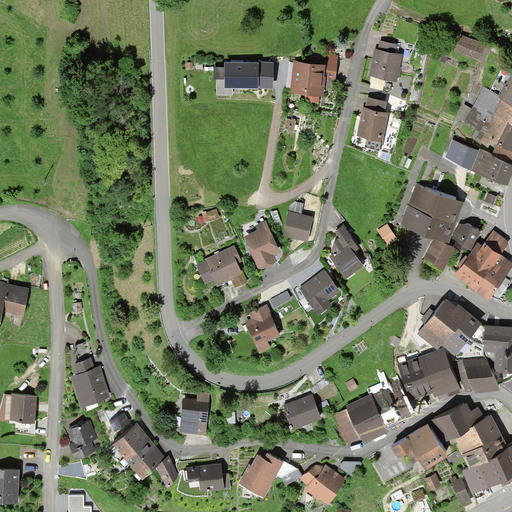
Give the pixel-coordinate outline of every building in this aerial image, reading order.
[(485,44),(460,35),(454,50),(479,59),(485,44)] [(378,49),(395,53),(397,44),(380,40),(378,49)] [(375,48),(369,76),(397,82),(403,54),(395,53),(378,49),(375,48)] [(449,53),(441,50),(437,60),(445,63),(449,53)] [(322,59),(321,64),(326,65),(324,77),(326,77),(325,80),(336,81),(338,55),(329,54),(322,59)] [(259,62),(225,62),(225,67),(214,67),(214,79),(217,79),(216,95),(232,95),(233,88),(258,89),(258,88),(273,89),(274,63),(267,62),(259,61),(259,62)] [(291,88),(290,93),(305,95),(304,101),(318,103),(319,96),(323,97),(325,80),(326,77),(324,77),(326,65),(321,64),(294,61),(293,63),(291,88)] [(511,71),(499,95),(498,97),(511,104),(511,71)] [(511,104),(498,97),(499,95),(484,86),(464,122),(475,129),(471,136),(488,148),(490,144),(495,148),(496,145),(511,151),(511,104)] [(368,97),(366,108),(385,111),(387,101),(368,97)] [(363,107),(357,136),(383,141),(389,112),(385,111),(366,108),(363,107)] [(296,120),(287,118),(284,129),(293,132),(296,120)] [(445,157),(471,170),(480,150),(478,149),(478,150),(452,139),(445,157)] [(511,162),(511,151),(496,145),(495,148),(491,155),(511,164),(511,162)] [(491,155),(480,150),(471,170),(507,186),(511,174),(511,164),(491,155)] [(464,202),(417,184),(401,224),(449,243),(464,202)] [(290,206),(289,211),(302,214),(304,203),(295,201),(290,206)] [(206,211),(202,212),(206,223),(220,218),(217,208),(206,212),(206,211)] [(308,242),(313,216),(302,214),(289,211),(288,211),(283,236),(308,242)] [(258,230),(244,236),(259,270),(277,261),(274,255),(280,252),(266,220),(255,225),(258,230)] [(398,239),(388,223),(377,230),(388,246),(398,239)] [(460,224),(452,238),(471,251),(482,231),(469,224),(461,225),(460,224)] [(343,237),(354,252),(359,248),(352,239),(353,238),(343,226),(335,232),(340,238),(343,237)] [(494,230),(485,243),(501,254),(509,241),(494,230)] [(335,253),(330,257),(346,279),(364,266),(354,252),(343,237),(340,238),(334,242),(332,249),(335,253)] [(456,248),(434,239),(422,261),(443,272),(456,248)] [(482,246),(478,242),(468,257),(460,267),(454,275),(488,301),(511,267),(511,263),(501,254),(485,243),(482,246)] [(205,284),(215,280),(217,286),(231,280),(234,279),(233,277),(242,273),(238,263),(242,261),(235,245),(205,259),(205,260),(196,265),(205,284)] [(460,267),(468,257),(466,255),(458,266),(460,267)] [(324,270),(299,289),(319,315),(332,305),(328,300),(340,291),(324,270)] [(243,272),(242,273),(233,277),(234,279),(231,280),(235,288),(248,282),(243,272)] [(0,325),(3,311),(24,315),(30,288),(0,281),(0,325)] [(292,299),(287,290),(270,299),(274,308),(292,299)] [(425,324),(417,333),(437,350),(441,345),(454,356),(481,323),(458,304),(456,307),(446,299),(435,312),(425,324)] [(81,302),(73,303),(74,312),(82,311),(81,302)] [(251,318),(245,321),(259,353),(271,348),(268,342),(281,336),(267,305),(249,313),(251,318)] [(425,324),(435,312),(430,308),(420,320),(425,324)] [(511,326),(485,325),(483,352),(496,353),(495,371),(511,371),(511,326)] [(75,346),(80,362),(91,358),(93,358),(87,342),(75,346)] [(444,348),(397,364),(411,400),(433,392),(435,397),(438,396),(459,388),(444,348)] [(73,364),(76,374),(95,368),(91,358),(80,362),(73,364)] [(486,358),(462,360),(473,390),(474,393),(500,390),(486,358)] [(473,390),(462,360),(454,361),(466,392),(473,390)] [(76,374),(70,376),(81,408),(111,398),(100,366),(95,368),(76,374)] [(353,378),(345,383),(350,391),(358,387),(353,378)] [(460,392),(459,388),(438,396),(439,400),(460,392)] [(372,394),(387,427),(412,415),(400,389),(390,394),(388,389),(385,390),(384,389),(372,394)] [(183,398),(180,432),(206,435),(210,393),(198,392),(197,399),(183,398)] [(12,394),(10,421),(16,422),(35,423),(35,420),(37,396),(12,393),(12,394)] [(10,421),(12,394),(4,394),(0,409),(0,420),(10,421)] [(372,394),(371,394),(346,406),(347,408),(361,437),(364,444),(389,432),(387,427),(372,394)] [(312,395),(283,405),(292,430),(321,419),(312,395)] [(467,402),(431,420),(442,443),(454,437),(470,429),(469,427),(484,420),(483,419),(478,407),(471,411),(467,402)] [(361,437),(347,408),(333,414),(339,427),(338,428),(346,444),(361,437)] [(109,422),(115,432),(130,423),(125,413),(109,422)] [(456,444),(469,468),(508,448),(491,414),(483,419),(484,420),(469,427),(470,429),(454,437),(457,443),(456,444)] [(36,420),(35,420),(35,423),(16,422),(15,434),(35,436),(36,420)] [(90,420),(67,430),(72,442),(68,444),(75,460),(96,451),(92,441),(98,439),(90,420)] [(112,444),(122,456),(147,435),(137,423),(112,444)] [(428,424),(391,447),(398,459),(406,454),(412,464),(418,460),(424,470),(447,456),(428,424)] [(122,456),(133,468),(157,447),(147,435),(122,456)] [(462,472),(472,494),(511,474),(511,445),(508,448),(469,468),(462,472)] [(166,457),(157,447),(133,468),(143,480),(157,468),(167,459),(166,457)] [(277,475),(284,462),(283,461),(267,453),(264,458),(257,454),(251,465),(249,464),(239,483),(264,497),(277,475)] [(167,459),(157,468),(168,489),(179,476),(169,455),(166,457),(167,459)] [(297,469),(284,461),(283,461),(284,462),(277,475),(281,478),(297,469)] [(343,461),(339,467),(353,476),(362,463),(359,461),(343,461)] [(222,474),(221,463),(186,467),(188,482),(199,481),(201,491),(224,489),(222,474)] [(320,499),(328,505),(346,479),(326,464),(324,466),(316,464),(302,476),(299,478),(308,486),(305,489),(319,500),(320,499)] [(0,468),(0,502),(18,503),(20,470),(0,468)] [(297,469),(281,478),(286,486),(299,478),(302,476),(298,468),(297,469)] [(229,473),(222,474),(224,489),(231,488),(229,473)] [(436,473),(424,479),(430,491),(442,485),(436,473)] [(456,476),(450,478),(462,507),(473,503),(462,477),(457,479),(456,476)] [(426,498),(422,489),(411,493),(414,502),(426,498)] [(69,495),(68,511),(91,511),(92,506),(84,506),(84,495),(69,495)]
